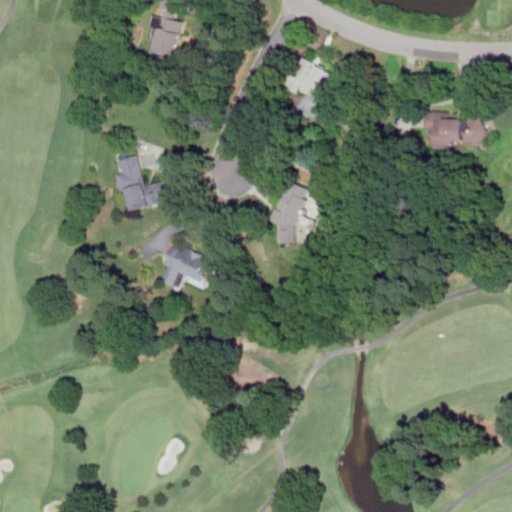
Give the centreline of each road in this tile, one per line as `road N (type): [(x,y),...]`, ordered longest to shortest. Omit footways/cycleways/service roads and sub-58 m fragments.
road 1 (residential): [(299,0),(388,40),(511,50)]
road 2 (track): [(259,511),(280,481),(284,433),(311,373),(325,358),(355,348)]
road 3 (residential): [(234,172),(230,132),(299,0)]
road 4 (track): [(370,346),(435,301),(511,278)]
